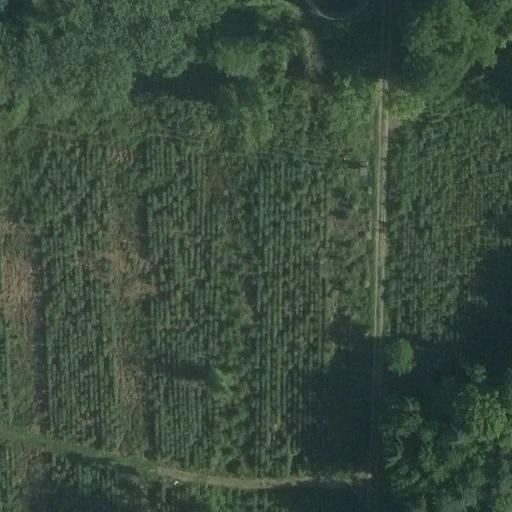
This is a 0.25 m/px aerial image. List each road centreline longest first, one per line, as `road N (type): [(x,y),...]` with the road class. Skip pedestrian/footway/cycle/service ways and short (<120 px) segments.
road 1 (track): [(386,0),(359,511)]
road 2 (track): [(0,439),(191,484),(359,494)]
